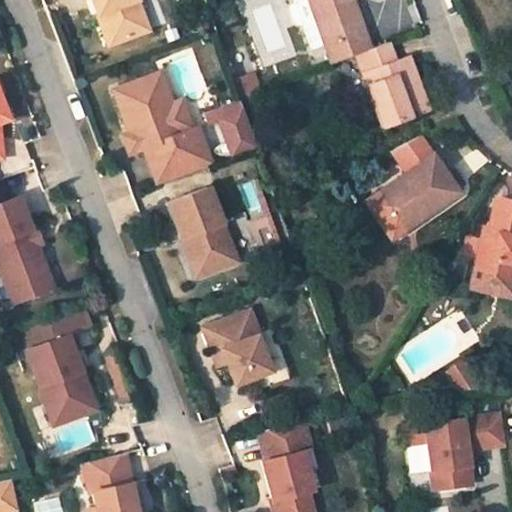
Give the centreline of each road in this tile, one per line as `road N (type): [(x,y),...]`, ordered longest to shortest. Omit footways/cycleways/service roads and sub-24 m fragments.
road 1 (residential): [(19,0),(203,511)]
road 2 (residential): [(429,0),(475,128),(511,156)]
